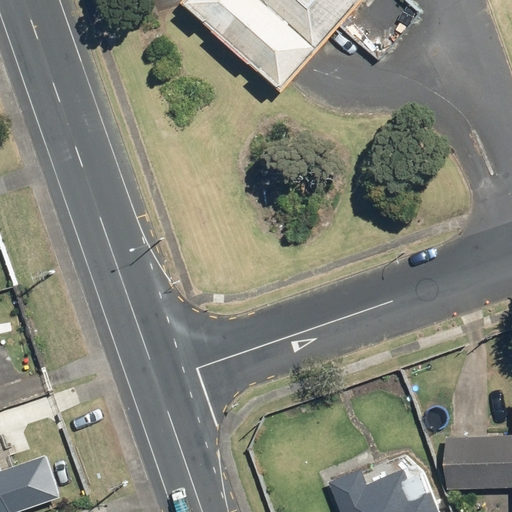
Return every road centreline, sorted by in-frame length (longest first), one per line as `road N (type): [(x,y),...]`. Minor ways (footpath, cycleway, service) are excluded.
road 1 (secondary): [(26,0),(156,381)]
road 2 (residential): [(511,252),(156,381)]
road 3 (secondary): [(156,381),(202,511)]
